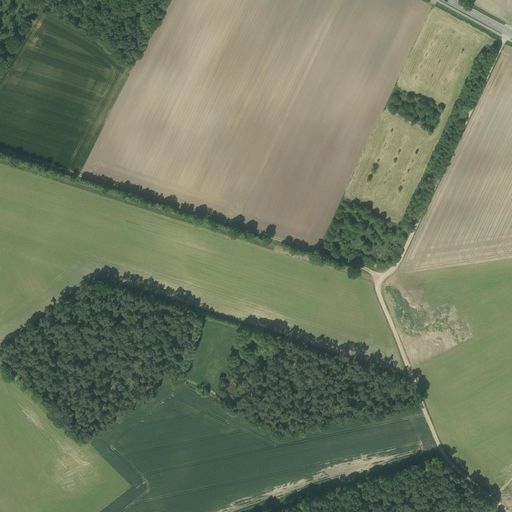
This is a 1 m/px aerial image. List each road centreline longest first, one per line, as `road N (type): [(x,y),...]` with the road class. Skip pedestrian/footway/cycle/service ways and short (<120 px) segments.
road 1 (track): [(384,275),(0,149)]
road 2 (track): [(378,283),(401,255),(505,33)]
road 3 (track): [(378,283),(443,453),(506,511)]
